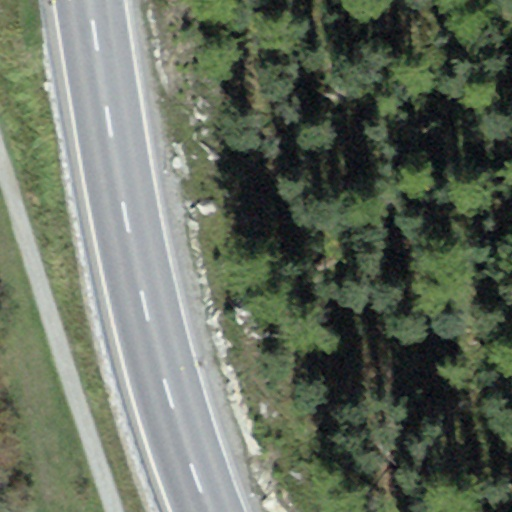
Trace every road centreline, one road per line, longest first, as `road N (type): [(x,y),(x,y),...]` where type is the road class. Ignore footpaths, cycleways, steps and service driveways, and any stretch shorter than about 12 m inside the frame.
road 1 (primary): [(210,511),(137,284),(88,0)]
road 2 (track): [(119,511),(0,150)]
